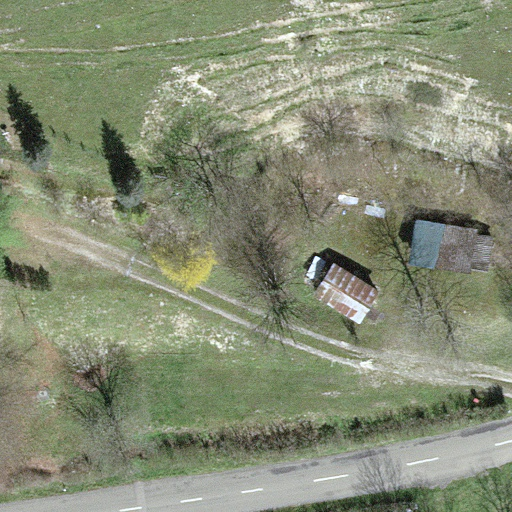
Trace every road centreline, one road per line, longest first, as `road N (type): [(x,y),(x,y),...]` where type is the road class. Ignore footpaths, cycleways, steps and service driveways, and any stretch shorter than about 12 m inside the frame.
road 1 (track): [(511,381),(347,354),(88,243),(0,218)]
road 2 (secondary): [(104,511),(511,439)]
